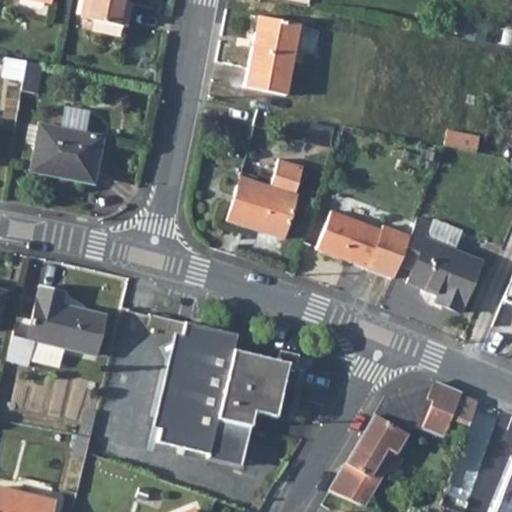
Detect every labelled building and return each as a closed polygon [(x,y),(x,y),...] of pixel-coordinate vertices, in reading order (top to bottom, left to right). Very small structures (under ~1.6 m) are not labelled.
[(4,0),(48,9),(50,0),(4,0)] [(83,0),(78,24),(123,34),(128,9),(121,8),(122,0),(83,0)] [(252,51),(244,90),(286,98),(295,53),(300,31),(300,28),(252,18),(246,50),(252,51)] [(319,34),(300,31),(295,53),(314,57),(319,34)] [(63,106),(58,128),(82,133),(85,111),(63,106)] [(39,124),(30,172),(93,184),(103,136),(82,133),(58,128),(39,124)] [(477,140),(445,134),(442,147),(449,149),(474,153),(477,140)] [(269,187),(240,177),(226,219),(283,238),(298,196),(293,194),(302,167),(277,160),(269,187)] [(383,230),(333,211),(318,248),(369,268),(383,230)] [(429,240),(436,224),(420,217),(401,263),(414,268),(410,282),(446,296),(443,304),(462,311),(482,261),(429,240)] [(511,302),(511,276),(503,298),(511,302)] [(38,286),(26,339),(93,355),(103,315),(59,305),(50,303),(53,289),(38,286)] [(53,289),(50,303),(59,305),(61,291),(53,289)] [(207,453),(241,461),(249,423),(253,408),(275,412),(285,367),(293,367),(297,349),(279,345),(276,358),(231,347),(234,331),(184,319),(157,437),(208,448),(207,453)] [(386,397),(330,490),(362,504),(384,468),(391,472),(403,453),(395,448),(410,422),(418,419),(423,421),(422,424),(443,433),(451,416),(467,423),(476,401),(477,399),(433,381),(386,397)] [(467,423),(464,431),(484,438),(496,409),(476,401),(467,423)] [(85,450),(89,434),(73,431),(69,451),(84,455),(85,450)] [(50,511),(54,496),(0,483),(0,511),(50,511)] [(439,511),(441,506),(433,503),(427,505),(422,508),(418,511),(439,511)]
